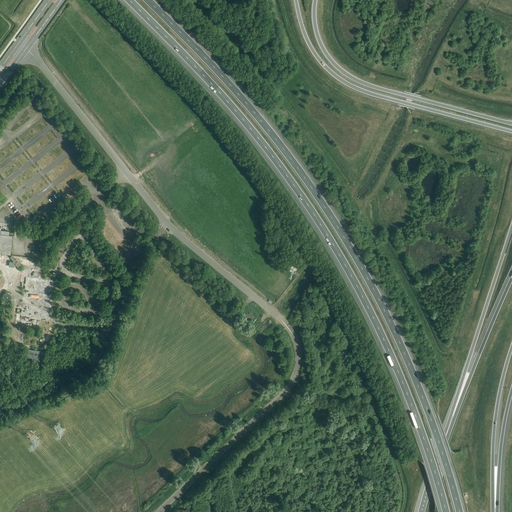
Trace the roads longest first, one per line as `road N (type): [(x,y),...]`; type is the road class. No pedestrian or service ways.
road 1 (unclassified): [(26,49),(168,225),(281,320),(297,346),(295,375),(282,396),(161,511)]
road 2 (motorway): [(128,0),(232,108),(326,234),(398,374),(445,511)]
road 3 (motorway): [(458,511),(409,365),(347,243),(241,97),(147,0)]
road 4 (trunk): [(296,0),(310,48),(342,81),(511,131)]
road 5 (trunk): [(511,124),(345,74),(320,43),(315,0)]
road 6 (motorway): [(511,226),(447,437)]
road 7 (motorway): [(511,278),(447,437)]
road 8 (motorway): [(494,511),(494,424),(511,346)]
road 9 (motorway): [(495,511),(511,390)]
